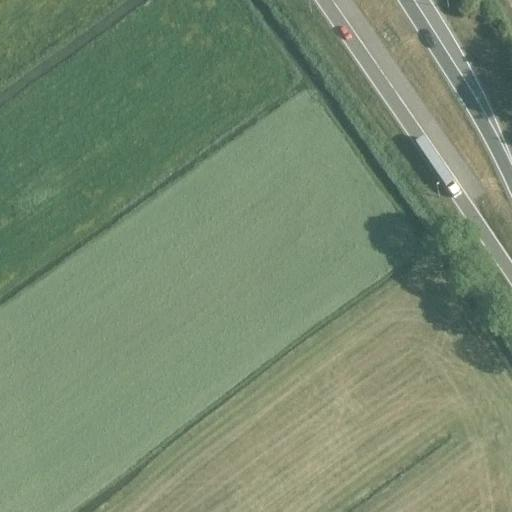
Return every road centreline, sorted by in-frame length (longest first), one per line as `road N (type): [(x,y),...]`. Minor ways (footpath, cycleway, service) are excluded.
road 1 (motorway): [(323,0),(511,274)]
road 2 (motorway): [(511,182),(404,0)]
